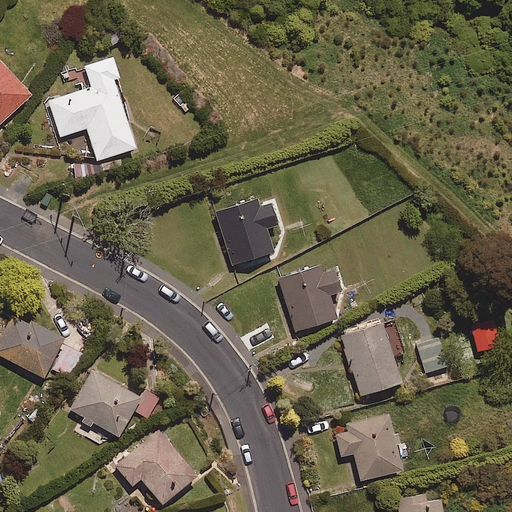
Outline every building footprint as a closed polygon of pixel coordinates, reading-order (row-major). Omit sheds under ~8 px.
[(120,76),(114,56),(85,65),(92,87),(49,100),(60,136),(87,128),(98,160),(136,148),(114,78),(120,76)] [(32,94),(0,59),(0,123),(0,124),(32,94)] [(261,208),(258,199),(218,212),(234,264),(273,252),(266,228),(277,225),(271,205),(261,208)] [(342,291),(333,263),(280,279),(297,331),(337,318),(330,295),(342,291)] [(64,338),(13,313),(0,340),(0,355),(45,377),(64,338)] [(501,345),(495,318),(471,324),(478,351),(501,345)] [(362,395),(402,383),(395,360),(408,356),(396,319),(343,336),(362,395)] [(449,365),(441,342),(418,350),(426,373),(449,365)] [(69,407),(84,416),(81,421),(92,427),(95,423),(119,437),(143,397),(93,367),(69,407)] [(349,430),(336,433),(341,456),(354,453),(361,480),(404,470),(390,415),(348,425),(349,430)] [(197,478),(160,430),(116,464),(132,485),(141,478),(162,504),(197,478)] [(425,495),(398,500),(399,511),(443,511),(441,497),(426,500),(425,495)]
